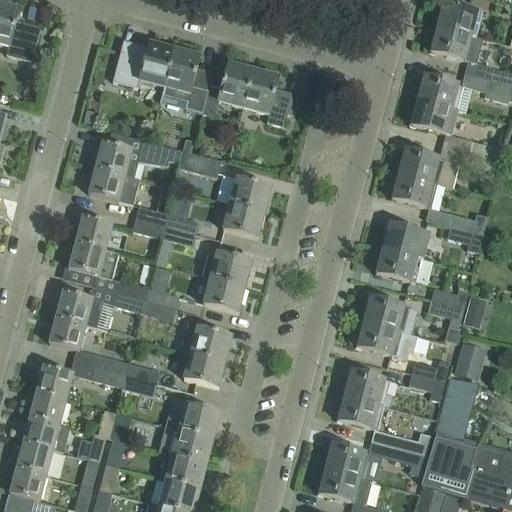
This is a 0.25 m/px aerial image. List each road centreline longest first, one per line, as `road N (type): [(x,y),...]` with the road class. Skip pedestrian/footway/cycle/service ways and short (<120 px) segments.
road 1 (residential): [(266,511),(383,69)]
road 2 (residential): [(0,344),(89,0)]
road 3 (residential): [(383,69),(97,0)]
